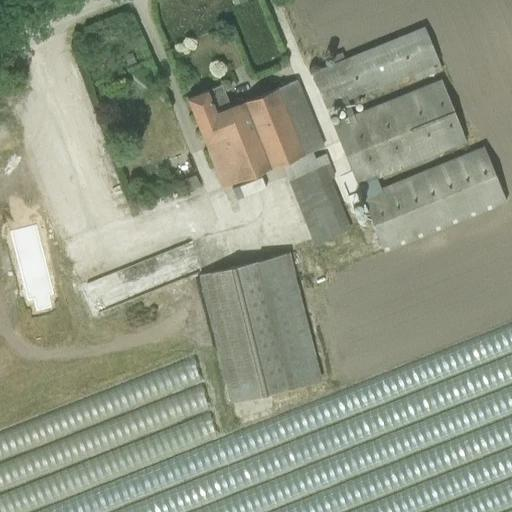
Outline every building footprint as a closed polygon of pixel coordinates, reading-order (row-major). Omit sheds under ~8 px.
[(352,90),(356,102),(448,71),(434,29),(332,64),(342,93),(352,90)] [(451,80),(363,112),(360,106),(336,115),(362,186),(474,146),(451,80)] [(198,91),(171,98),(189,147),(195,143),(213,192),(279,167),(246,96),(207,111),(198,91)] [(57,177),(72,173),(59,125),(45,129),(57,177)] [(511,204),(496,151),(371,189),(390,250),(511,213),(511,204)] [(181,184),(187,197),(207,188),(201,175),(181,184)] [(82,277),(108,266),(96,239),(70,250),(82,277)] [(95,317),(155,296),(152,288),(196,273),(187,248),(142,263),(143,266),(84,286),(95,317)] [(234,404),(326,386),(300,256),(208,274),(234,404)]
